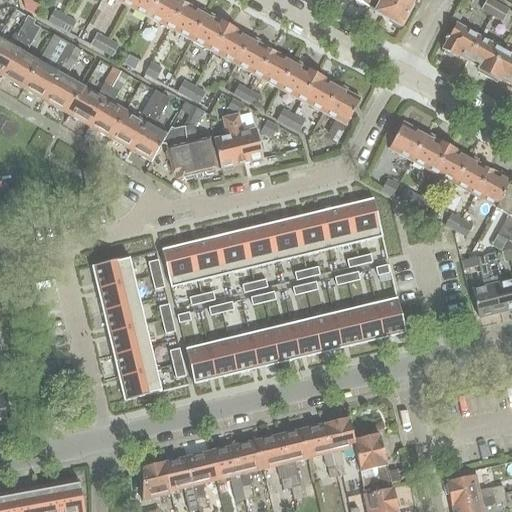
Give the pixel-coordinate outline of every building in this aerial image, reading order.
[(42,8),(26,0),(23,0),(26,11),(37,17),(42,8)] [(112,0),(127,8),(131,0),(112,0)] [(131,0),(127,8),(149,20),(159,0),(131,0)] [(159,0),(149,20),(161,27),(171,31),(185,5),(177,0),(159,0)] [(412,5),(402,0),(381,0),(374,12),(391,21),(390,23),(399,28),(412,5)] [(487,0),(481,10),(492,16),(498,5),(489,0),(487,0)] [(185,5),(171,31),(193,43),(208,14),(198,8),(196,10),(185,5)] [(498,5),(492,16),(502,22),(508,11),(509,11),(498,5)] [(64,17),(54,11),(48,23),(58,29),(64,17)] [(455,13),(450,23),(455,25),(456,25),(457,25),(461,17),(455,13)] [(200,47),(214,55),(229,27),(216,20),(216,21),(213,20),(214,17),(208,14),(193,43),(200,47)] [(58,29),(69,34),(75,23),(64,17),(58,29)] [(35,22),(27,18),(11,46),(0,40),(0,75),(4,78),(34,26),(33,26),(35,22)] [(456,56),(467,62),(480,38),(457,25),(456,25),(455,25),(448,39),(446,37),(441,46),(442,49),(441,51),(444,52),(443,54),(451,59),(453,57),(455,58),(456,56)] [(20,87),(25,90),(40,63),(39,62),(26,55),(40,29),(34,26),(4,78),(11,82),(13,85),(17,88),(20,87)] [(236,67),(251,39),(241,34),(241,35),(238,33),(239,33),(229,27),(214,55),(225,61),(236,67)] [(107,41),(97,35),(91,46),(101,52),(107,41)] [(53,36),(39,62),(40,63),(52,70),(66,44),(53,36)] [(478,73),(487,79),(503,50),(480,38),(467,62),(478,68),(477,70),(479,71),(478,73)] [(272,52),(258,44),(258,43),(251,39),(236,67),(258,79),(272,52)] [(101,52),(112,58),(118,46),(107,41),(101,52)] [(52,70),(40,63),(25,90),(26,91),(27,93),(32,96),(35,96),(45,102),(74,49),(66,44),(52,70)] [(61,111),(65,113),(65,112),(80,86),(71,81),(67,79),(81,53),(74,49),(45,102),(53,106),(54,108),(58,111),(61,111)] [(501,81),(511,87),(511,86),(511,55),(503,50),(487,79),(496,84),(498,82),(500,83),(501,81)] [(274,88),(279,91),(295,62),(286,56),(285,59),(272,52),(258,79),(274,88)] [(83,53),(76,67),(88,73),(95,60),(83,53)] [(136,71),(142,59),(131,54),(125,65),(136,71)] [(303,66),(295,62),(279,91),(301,103),(316,75),(304,68),(304,69),(301,68),(303,66)] [(155,82),(162,70),(150,64),(144,76),(155,82)] [(114,70),(106,85),(111,88),(119,73),(114,70)] [(119,73),(111,88),(119,93),(128,78),(119,73)] [(323,115),(339,85),(330,81),(329,83),(327,81),(316,75),(301,103),(323,115)] [(194,88),(183,82),(177,93),(187,99),(194,88)] [(69,114),(68,115),(72,117),(73,119),(77,122),(80,122),(89,127),(111,88),(106,85),(104,84),(97,96),(84,88),(69,114)] [(249,91),(238,85),(232,96),(243,102),(249,91)] [(323,115),(335,121),(328,134),(332,141),(337,144),(360,100),(346,92),(347,90),(339,85),(323,115)] [(107,137),(110,139),(125,111),(113,104),(119,93),(111,88),(89,127),(98,132),(100,135),(104,137),(107,137)] [(194,88),(187,99),(198,105),(204,93),(194,88)] [(249,91),(243,102),(254,107),(259,97),(249,91)] [(121,147),(122,145),(131,151),(161,99),(162,96),(154,92),(139,119),(125,111),(110,139),(112,140),(112,141),(121,147)] [(161,99),(131,151),(139,155),(141,158),(145,160),(148,160),(151,162),(161,145),(167,135),(154,128),(168,103),(161,99)] [(233,99),(227,110),(237,115),(238,115),(243,105),(233,99)] [(191,120),(187,128),(193,126),(193,127),(204,115),(196,110),(191,120)] [(292,117),(282,111),(276,122),(287,128),(292,117)] [(255,130),(245,132),(243,132),(239,115),(238,115),(237,115),(230,117),(241,165),(250,162),(251,165),(260,163),(259,160),(262,160),(255,130)] [(213,139),(218,160),(221,170),(223,169),(224,172),(233,169),(232,167),(241,165),(230,117),(221,119),(225,137),(213,139)] [(287,128),(297,133),(303,123),(292,117),(287,128)] [(266,122),(261,132),(271,138),(277,127),(266,122)] [(397,155),(410,162),(426,133),(417,128),(416,130),(403,123),(388,150),(397,155)] [(185,128),(185,129),(196,176),(204,174),(207,176),(213,175),(214,171),(217,171),(209,139),(197,142),(193,127),(193,126),(187,128),(185,128)] [(196,176),(185,129),(175,131),(170,129),(167,135),(161,145),(165,145),(167,151),(165,154),(167,160),(169,162),(172,174),(178,173),(180,180),(183,179),(186,181),(191,180),(193,176),(196,176)] [(434,137),(426,133),(410,162),(431,174),(446,146),(435,140),(433,140),(434,137)] [(453,185),(469,156),(460,151),(459,154),(457,153),(458,152),(446,146),(431,174),(453,185)] [(474,197),(489,170),(476,163),(477,160),(469,156),(453,185),(474,197)] [(474,197),(496,209),(510,181),(508,180),(509,178),(501,173),(500,176),(489,170),(474,197)] [(397,185),(386,179),(380,191),(390,197),(397,185)] [(511,182),(510,181),(496,209),(495,210),(508,217),(497,236),(506,242),(511,231),(511,182)] [(418,197),(408,191),(401,203),(412,208),(418,197)] [(412,208),(422,214),(429,203),(418,197),(412,208)] [(373,200),(345,206),(355,245),(382,238),(373,200)] [(345,206),(319,213),(328,251),(355,245),(345,206)] [(319,213),(293,219),(302,257),(328,251),(319,213)] [(461,220),(451,215),(445,226),(455,232),(461,220)] [(293,219),(267,225),(276,264),(302,257),(293,219)] [(455,232),(451,240),(456,263),(461,262),(467,260),(483,232),(461,220),(455,232)] [(267,225),(240,232),(250,270),(276,264),(267,225)] [(511,231),(506,242),(501,252),(511,249),(511,231)] [(240,232),(214,238),(223,276),(250,270),(240,232)] [(214,238),(188,244),(197,283),(223,276),(214,238)] [(188,244),(161,251),(170,289),(197,283),(188,244)] [(511,260),(510,251),(501,253),(503,263),(511,260)] [(501,283),(495,254),(485,256),(499,313),(506,311),(509,312),(511,311),(511,280),(503,283),(501,283)] [(369,255),(358,258),(360,266),(371,263),(369,255)] [(491,314),(499,313),(485,256),(476,258),(478,267),(483,287),(471,289),(476,308),(478,318),(481,317),(484,318),(489,317),(491,314)] [(358,258),(346,261),(348,268),(360,266),(358,258)] [(467,260),(461,262),(462,267),(463,271),(478,267),(476,258),(467,260)] [(128,259),(91,268),(96,291),(134,282),(128,259)] [(157,261),(148,263),(151,277),(161,275),(157,261)] [(387,266),(375,268),(377,276),(388,273),(387,266)] [(317,267),(305,270),(307,278),(319,275),(317,267)] [(305,270),(294,273),(295,281),(307,278),(305,270)] [(357,272),(345,275),(347,283),(359,280),(357,272)] [(161,275),(151,277),(154,291),(164,288),(161,275)] [(345,275),(334,278),(336,286),(347,283),(345,275)] [(265,280),(253,283),(255,291),(266,288),(265,280)] [(134,282),(96,291),(102,313),(139,304),(134,282)] [(315,282),(303,285),(305,293),(317,290),(315,282)] [(253,283),(241,286),(243,293),(255,291),(253,283)] [(303,285),(292,288),(294,296),(305,293),(303,285)] [(273,292),(261,295),(263,303),(275,300),(273,292)] [(212,293),(200,295),(202,303),(214,300),(212,293)] [(200,295),(189,298),(190,306),(202,303),(200,295)] [(261,295),(250,298),(252,306),(263,303),(261,295)] [(397,299),(375,304),(383,340),(405,334),(397,299)] [(231,302),(219,305),(221,313),(233,310),(231,302)] [(139,304),(102,313),(107,335),(145,326),(139,304)] [(375,304),(354,309),(362,345),(383,340),(375,304)] [(219,305),(207,308),(209,316),(221,313),(219,305)] [(168,306),(158,308),(162,322),(171,319),(168,306)] [(354,309),(333,315),(341,350),(362,345),(354,309)] [(188,312),(176,315),(178,323),(190,320),(188,312)] [(333,315),(312,320),(320,355),(341,350),(333,315)] [(171,319),(162,322),(165,335),(175,333),(171,319)] [(312,320),(291,325),(299,360),(320,355),(312,320)] [(291,325),(270,330),(278,365),(299,360),(291,325)] [(145,326),(107,335),(112,357),(150,348),(145,326)] [(270,330),(249,335),(257,370),(278,365),(270,330)] [(249,335),(228,340),(236,375),(257,370),(249,335)] [(228,340),(207,345),(215,380),(236,375),(228,340)] [(207,345),(185,350),(193,385),(215,380),(207,345)] [(150,348),(112,357),(118,379),(155,370),(150,348)] [(178,350),(169,352),(172,366),(182,363),(178,350)] [(182,363),(172,366),(175,379),(185,377),(182,363)] [(155,370),(118,379),(123,402),(161,393),(155,370)] [(348,419),(324,425),(325,425),(335,467),(342,465),(340,453),(355,450),(353,441),(353,440),(348,419)] [(324,425),(302,430),(309,461),(323,457),(325,469),(327,468),(327,469),(335,467),(325,425),(324,425)] [(302,430),(278,436),(289,478),(296,476),(294,464),(309,461),(302,430)] [(379,434),(353,441),(355,450),(360,474),(386,467),(387,467),(379,434)] [(278,436),(255,442),(262,472),(276,469),(279,481),(280,480),(289,478),(278,436)] [(255,442),(232,447),(242,489),(250,487),(249,486),(251,486),(249,475),(262,472),(255,442)] [(232,447),(209,453),(216,483),(230,479),(232,490),(233,490),(234,491),(242,489),(232,447)] [(209,453),(186,458),(196,500),(203,498),(204,498),(202,486),(216,483),(209,453)] [(163,463),(162,464),(170,494),(183,491),(186,502),(187,501),(187,502),(196,500),(186,458),(163,464),(163,463)] [(144,468),(141,468),(141,480),(142,502),(151,500),(170,496),(170,494),(162,464),(152,466),(144,468)] [(342,465),(335,467),(337,479),(340,479),(345,477),(342,465)] [(335,467),(327,469),(330,481),(337,479),(335,467)] [(359,474),(363,496),(391,489),(390,484),(388,472),(386,467),(360,474),(359,474)] [(396,470),(388,472),(390,484),(399,482),(396,470)] [(296,476),(289,478),(291,490),(299,488),(296,476)] [(455,480),(445,483),(451,507),(451,506),(493,498),(491,489),(479,492),(476,476),(455,480)] [(289,478),(280,480),(283,492),(291,490),(289,478)] [(82,511),(77,481),(55,485),(59,511),(82,511)] [(59,511),(55,485),(34,489),(37,511),(59,511)] [(250,487),(242,489),(245,501),(252,500),(250,487)] [(503,487),(491,489),(493,498),(505,495),(503,487)] [(299,488),(291,490),(294,501),(302,499),(299,488)] [(37,511),(34,489),(12,493),(15,511),(37,511)] [(242,489),(234,491),(236,503),(245,501),(242,489)] [(397,511),(393,489),(391,489),(363,496),(366,511),(397,511)] [(15,511),(12,493),(0,495),(0,511),(15,511)] [(505,495),(493,498),(494,505),(506,503),(505,495)] [(203,498),(196,500),(198,511),(206,510),(203,498)] [(493,498),(451,506),(451,507),(452,511),(483,511),(483,508),(494,505),(493,498)] [(196,500),(187,502),(189,511),(197,511),(198,511),(196,500)]
